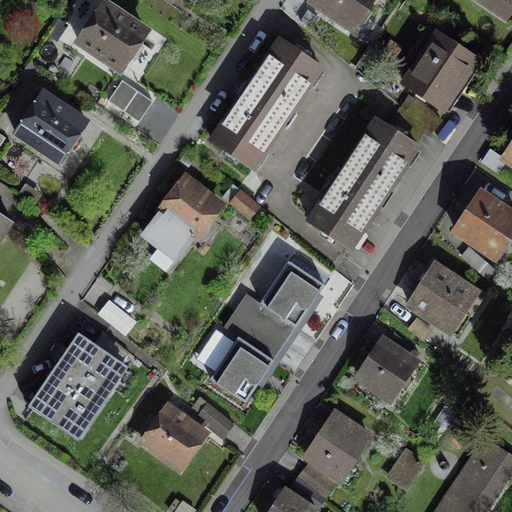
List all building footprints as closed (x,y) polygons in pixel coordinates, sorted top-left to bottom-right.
[(371,0),(312,0),(311,1),(352,29),(371,0)] [(511,4),(511,0),(478,0),(504,17),(511,4)] [(135,83),(165,39),(116,6),(86,51),(135,83)] [(476,59),(439,35),(405,85),(442,110),(476,59)] [(320,68),(281,41),(212,141),(251,168),(320,68)] [(153,102),(122,81),(108,101),(139,122),(153,102)] [(411,93),(401,109),(426,129),(430,132),(441,119),(411,93)] [(87,122),(45,94),(17,135),(59,163),(87,122)] [(401,109),(388,128),(414,146),(426,129),(401,109)] [(388,128),(376,121),(309,222),(349,247),(416,147),(414,146),(388,128)] [(187,180),(144,236),(175,260),(219,205),(187,180)] [(235,186),(224,198),(248,218),(258,206),(235,186)] [(511,233),(511,213),(482,193),(456,231),(495,258),(511,233)] [(0,215),(0,236),(10,222),(0,215)] [(324,285),(289,262),(261,303),(296,328),(324,285)] [(483,298),(434,266),(409,304),(458,336),(483,298)] [(261,303),(246,294),(235,310),(284,344),(296,328),(261,303)] [(115,302),(103,318),(132,340),(144,324),(115,302)] [(284,344),(235,310),(223,327),(238,337),(273,360),(284,344)] [(273,360),(238,337),(210,379),(246,403),(273,360)] [(143,374),(90,339),(38,417),(92,451),(143,374)] [(414,362),(383,341),(359,378),(390,398),(414,362)] [(209,403),(198,417),(223,437),(234,423),(209,403)] [(186,421),(169,408),(145,441),(178,465),(205,429),(189,417),(186,421)] [(369,437),(335,415),(307,457),(349,485),(359,470),(350,464),(369,437)] [(482,511),(511,468),(511,456),(485,439),(436,511),(482,511)] [(425,464),(406,451),(389,477),(408,490),(425,464)] [(333,485),(312,467),(303,479),(293,495),(315,509),(333,485)] [(293,495),(285,489),(269,511),(318,511),(315,509),(293,495)]
